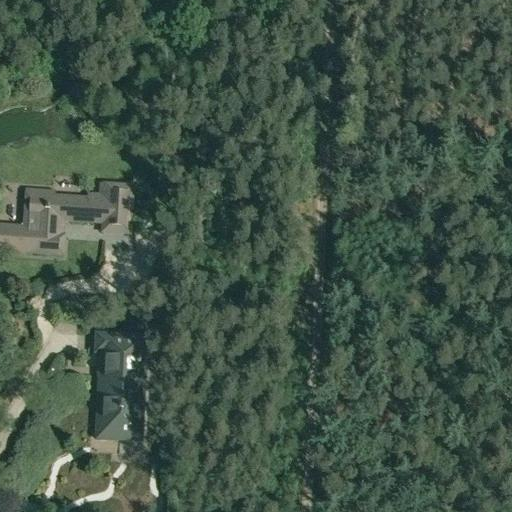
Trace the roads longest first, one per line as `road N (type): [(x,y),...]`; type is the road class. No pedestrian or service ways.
road 1 (track): [(333,0),(306,511)]
road 2 (unclassified): [(0,439),(54,341),(70,340)]
